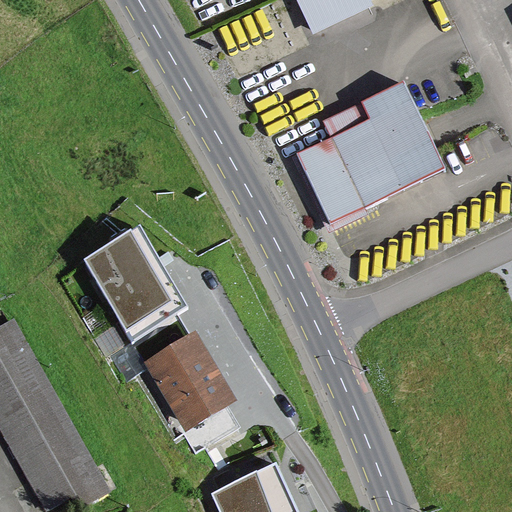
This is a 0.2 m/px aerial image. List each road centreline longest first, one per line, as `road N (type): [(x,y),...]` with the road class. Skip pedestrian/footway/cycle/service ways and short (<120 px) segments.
road 1 (primary): [(139,0),(263,217),(395,511)]
road 2 (unknown): [(511,112),(457,0)]
